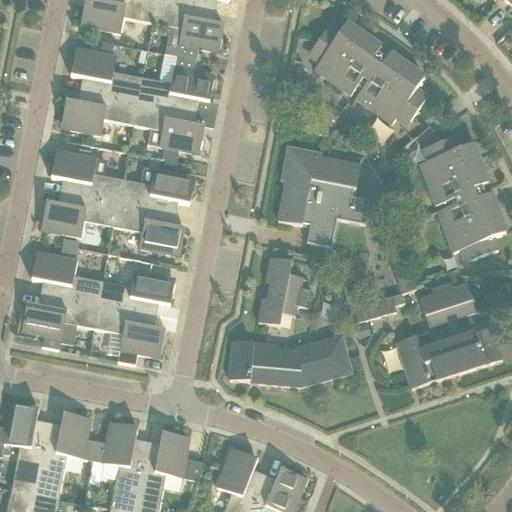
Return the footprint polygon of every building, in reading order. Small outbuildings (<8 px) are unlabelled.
[(152,27),(156,3),(139,0),(94,0),(94,4),(85,2),(80,26),(89,27),(88,31),(120,37),(123,21),(152,27)] [(157,0),(156,3),(217,15),(219,3),(228,4),(228,0),(157,0)] [(501,0),(511,11),(511,0),(491,0),(494,2),(495,0),(501,0)] [(156,3),(152,27),(170,30),(182,32),(177,52),(165,49),(164,57),(195,64),(198,52),(209,54),(210,51),(219,52),(223,29),(214,27),(217,15),(156,3)] [(377,56),(380,51),(346,27),(338,37),(327,30),(311,53),(322,61),(313,73),(350,98),(362,82),(364,83),(381,59),(377,56)] [(112,47),(113,41),(102,39),(101,45),(112,47)] [(110,55),(112,47),(101,45),(99,53),(110,55)] [(112,76),(115,60),(84,54),(83,57),(75,56),(70,79),(79,81),(76,93),(137,105),(141,82),(112,76)] [(193,75),(195,64),(164,57),(164,58),(175,61),(170,87),(141,82),(137,105),(197,117),(200,104),(208,106),(213,82),(204,81),(205,77),(193,75)] [(416,92),(423,81),(389,57),(385,62),(381,59),(364,83),(366,85),(355,102),(391,127),(395,122),(406,129),(426,100),(416,92)] [(132,129),(137,105),(76,93),(74,106),(65,104),(61,128),(69,129),(69,133),(100,139),(103,123),(132,129)] [(137,105),(132,129),(150,132),(161,134),(158,151),(198,159),(199,154),(203,131),(195,129),(197,117),(137,105)] [(328,139),(332,119),(320,117),(316,137),(328,139)] [(472,147),(459,152),(455,140),(428,150),(433,162),(419,167),(434,207),(447,202),(449,206),(483,194),(481,189),(486,187),(472,147)] [(139,159),(141,148),(130,145),(127,157),(139,159)] [(383,190),(397,181),(375,147),(362,156),(383,190)] [(321,157),(318,157),(299,153),(285,162),(281,185),(284,186),(277,224),(301,229),(302,227),(309,228),(306,246),(330,251),(336,222),(363,228),(368,204),(349,200),(351,192),(355,193),(360,169),(320,161),(321,157)] [(92,178),(95,162),(64,156),(64,159),(55,158),(50,181),(59,183),(57,195),(117,207),(122,183),(92,178)] [(122,183),(117,207),(178,219),(180,206),(189,208),(193,184),(185,183),(185,179),(173,177),(176,165),(164,163),(162,175),(154,173),(151,189),(140,187),(122,183)] [(490,197),(484,199),(483,194),(449,206),(451,211),(437,216),(452,256),(466,251),(470,263),(497,253),(492,241),(505,236),(490,197)] [(113,231),(117,207),(57,195),(54,208),(46,206),(41,230),(50,231),(49,235),(80,241),(83,225),(113,231)] [(175,231),(178,219),(117,207),(113,231),(142,236),(139,252),(170,258),(171,255),(179,256),(184,233),(175,231)] [(76,252),(78,245),(62,242),(61,249),(76,252)] [(117,260),(120,249),(110,247),(107,258),(117,260)] [(78,252),(76,252),(61,249),(60,256),(76,259),(78,252)] [(73,280),(76,264),(45,258),(44,261),(35,260),(31,283),(40,285),(37,297),(97,309),(102,285),(73,280)] [(289,279),(291,266),(270,261),(265,285),(273,287),(274,282),(287,284),(288,278),(289,279)] [(400,297),(415,293),(409,273),(394,278),(400,297)] [(345,298),(361,294),(355,274),(340,278),(345,298)] [(165,284),(165,281),(134,275),(131,291),(102,285),(97,309),(158,321),(160,308),(169,310),(173,286),(165,284)] [(273,287),(272,295),(298,300),(309,303),(311,293),(299,291),(301,281),(289,279),(288,278),(287,284),(274,282),(273,287)] [(466,288),(452,292),(450,287),(431,293),(433,299),(419,303),(424,320),(425,320),(428,330),(474,315),(471,305),(466,288)] [(270,304),(269,310),(281,312),(280,317),(281,317),(294,320),(296,310),(307,312),(309,303),(298,300),(272,295),(270,304)] [(391,300),(364,307),(361,296),(345,300),(353,327),(395,315),(394,310),(404,307),(401,297),(391,300)] [(26,308),(21,331),(30,333),(30,337),(43,339),(41,350),(59,353),(61,343),(64,327),(93,332),(97,309),(37,297),(35,310),(26,308)] [(269,310),(270,304),(262,302),(257,326),(279,330),(281,317),(280,317),(281,312),(269,310)] [(155,333),(158,321),(97,309),(93,332),(122,338),(117,365),(134,369),(137,357),(150,360),(151,357),(160,358),(164,334),(155,333)] [(358,341),(370,338),(367,326),(355,329),(358,341)] [(411,392),(501,363),(490,331),(432,350),(428,336),(396,346),(411,392)] [(299,390),(350,376),(340,339),(294,352),(294,355),(277,353),(277,350),(232,345),(229,384),(299,390)] [(19,450),(10,494),(34,498),(48,426),(36,424),(38,413),(14,408),(12,417),(9,416),(6,432),(0,430),(0,441),(4,442),(3,447),(19,450)] [(84,431),(86,422),(62,417),(60,429),(48,426),(34,498),(57,503),(66,460),(92,465),(96,446),(86,444),(88,431),(84,431)] [(135,443),(137,432),(113,427),(112,436),(108,435),(106,448),(96,446),(92,465),(118,470),(109,511),(134,511),(147,445),(135,443)] [(183,450),(185,441),(161,436),(159,448),(147,445),(134,511),(158,511),(165,479),(181,482),(187,450),(183,450)] [(252,474),(257,463),(234,454),(231,462),(228,461),(216,491),(231,497),(224,511),(250,511),(264,478),(252,474)] [(188,471),(186,479),(189,483),(198,485),(203,467),(189,463),(189,464),(192,465),(190,472),(188,471)] [(299,489),(302,481),(280,472),(276,483),(264,478),(250,511),(304,511),(307,506),(298,502),(302,491),(299,489)] [(31,511),(34,498),(10,494),(6,511),(31,511)] [(55,511),(57,503),(34,498),(31,511),(55,511)]
